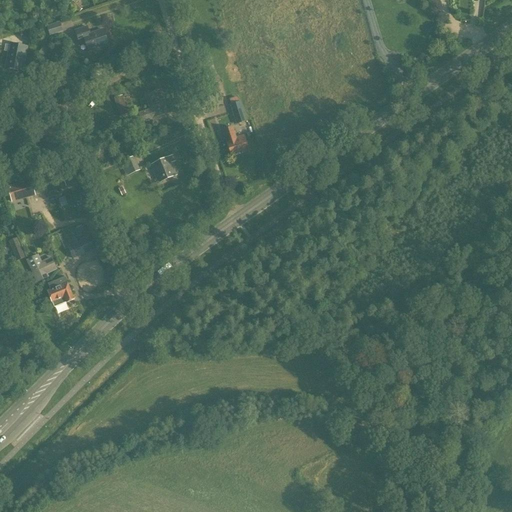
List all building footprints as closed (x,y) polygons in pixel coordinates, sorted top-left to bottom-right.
[(78,13),(81,10),(72,1),(69,4),(78,13)] [(48,37),(63,32),(60,22),(45,27),(48,37)] [(88,52),(107,45),(102,30),(90,34),(87,27),(74,31),(78,43),(85,41),(88,52)] [(31,29),(19,33),(21,39),(33,35),(31,29)] [(7,52),(5,68),(24,71),(28,46),(10,43),(9,52),(7,52)] [(216,79),(210,62),(195,67),(201,84),(216,79)] [(141,123),(167,114),(160,91),(145,96),(150,110),(138,114),(141,123)] [(119,117),(128,115),(122,96),(114,98),(119,117)] [(236,125),(247,121),(241,102),(230,105),(236,125)] [(0,144),(16,139),(12,128),(1,132),(0,129),(0,144)] [(231,157),(249,151),(244,136),(236,139),(233,128),(223,131),(231,157)] [(172,163),(175,162),(173,155),(150,165),(158,184),(177,176),(172,163)] [(125,178),(140,172),(134,157),(120,163),(125,178)] [(81,179),(77,169),(62,175),(66,185),(81,179)] [(11,203),(35,196),(31,180),(7,187),(11,203)] [(96,214),(90,191),(83,193),(88,215),(96,214)] [(73,260),(94,250),(88,237),(67,246),(73,260)] [(16,262),(25,259),(17,238),(8,242),(16,262)] [(46,274),(56,269),(51,258),(41,263),(37,256),(27,261),(38,283),(48,278),(46,274)] [(67,303),(74,300),(67,283),(66,284),(64,278),(47,284),(50,291),(47,292),(52,302),(53,302),(53,303),(64,298),(67,303)]
